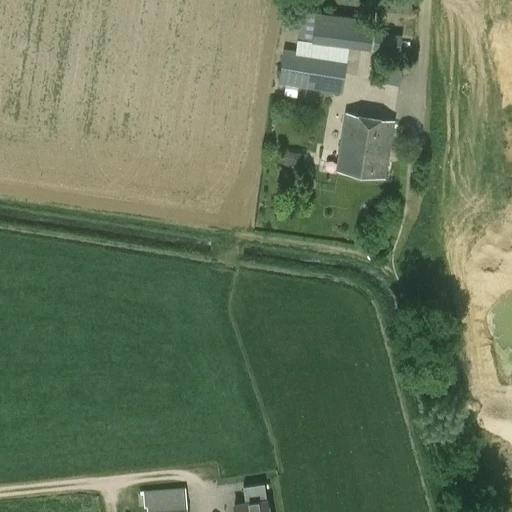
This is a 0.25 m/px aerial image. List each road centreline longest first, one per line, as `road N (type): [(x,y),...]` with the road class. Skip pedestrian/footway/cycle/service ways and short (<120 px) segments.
road 1 (unclassified): [(396,262),(420,123),(425,0)]
road 2 (track): [(0,493),(132,474)]
